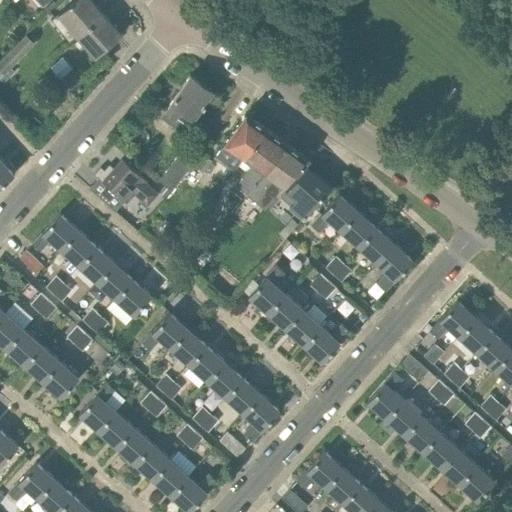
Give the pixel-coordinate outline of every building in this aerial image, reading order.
[(78,36),(103,13),(91,0),(74,0),(59,14),(78,36)] [(103,13),(78,36),(96,57),(121,34),(103,13)] [(0,80),(3,83),(14,72),(10,69),(35,42),(25,33),(0,61),(0,80)] [(67,55),(57,63),(67,74),(76,66),(67,55)] [(45,75),(36,84),(43,90),(52,81),(45,75)] [(184,132),(213,91),(190,75),(165,109),(176,117),(172,123),(184,132)] [(235,151),(244,157),(266,128),(246,113),(213,158),(224,165),(230,158),(235,151)] [(266,128),(245,158),(251,163),(231,187),(235,190),(221,208),(223,210),(229,215),(245,194),(286,142),(266,128)] [(286,142),(245,194),(248,196),(255,202),(257,204),(264,210),(284,185),(305,156),(286,142)] [(203,173),(212,161),(203,153),(193,166),(203,173)] [(171,190),(193,164),(181,154),(160,180),(165,185),(171,190)] [(0,156),(0,185),(14,173),(0,156)] [(146,180),(123,159),(109,174),(100,167),(94,174),(126,203),(134,193),(147,205),(157,194),(144,182),(146,180)] [(290,203),(305,217),(315,207),(314,206),(332,186),(307,164),(284,189),(294,198),(290,203)] [(167,196),(171,190),(165,185),(160,190),(167,196)] [(315,207),(305,217),(321,231),(329,221),(340,230),(358,210),(339,193),(322,213),(315,207)] [(358,210),(340,230),(358,246),(376,226),(358,210)] [(60,249),(78,230),(59,213),(32,244),(40,250),(49,239),(60,249)] [(165,219),(155,232),(167,242),(177,229),(165,219)] [(376,226),(358,246),(376,262),(394,242),(376,226)] [(79,266),(96,246),(78,230),(60,249),(53,257),(72,273),(79,266)] [(394,242),(376,262),(386,272),(377,282),(386,289),(413,259),(394,242)] [(97,282),(115,262),(96,246),(79,266),(97,282)] [(36,273),(43,265),(27,250),(19,258),(36,273)] [(201,267),(207,260),(201,255),(195,261),(201,267)] [(333,274),(343,263),(335,256),(325,267),(333,274)] [(116,298),(133,279),(115,262),(97,282),(116,298)] [(343,263),(333,274),(340,281),(351,270),(343,263)] [(249,296),(268,312),(285,292),(274,282),(284,271),(276,265),(249,296)] [(18,292),(26,284),(10,269),(2,277),(18,292)] [(46,286),(54,293),(64,282),(56,275),(46,286)] [(310,285),(318,292),(327,282),(319,275),(310,285)] [(151,295),(133,279),(116,298),(134,315),(151,295)] [(64,282),(54,293),(61,300),(72,289),(64,282)] [(327,282),(318,292),(326,299),(335,289),(327,282)] [(286,328),(303,308),(285,292),(268,312),(286,328)] [(39,311),(49,300),(41,293),(31,304),(39,311)] [(49,300),(39,311),(47,318),(56,307),(49,300)] [(459,336),(476,317),(458,300),(430,330),(437,336),(447,325),(459,336)] [(82,320),(90,326),(100,315),(92,308),(82,320)] [(304,344),(321,324),(303,308),(286,328),(304,344)] [(171,348),(189,328),(170,311),(142,343),(150,349),(151,348),(162,357),(170,347),(171,348)] [(6,312),(0,318),(0,342),(6,348),(24,328),(6,312)] [(100,315),(90,326),(98,333),(108,322),(100,315)] [(476,317),(459,336),(477,352),(495,333),(476,317)] [(332,333),(321,324),(304,344),(323,361),(350,330),(341,323),(332,333)] [(75,344),(85,332),(77,325),(67,337),(75,344)] [(24,328),(6,348),(24,364),(42,344),(24,328)] [(189,364),(207,344),(189,328),(171,348),(189,364)] [(93,339),(85,332),(75,344),(83,351),(93,339)] [(511,348),(495,333),(477,352),(495,368),(511,349),(511,348)] [(434,347),(428,341),(420,350),(433,363),(445,350),(438,343),(434,347)] [(42,344),(24,364),(42,380),(60,360),(42,344)] [(207,380),(225,360),(207,344),(189,364),(207,380)] [(511,349),(495,368),(511,383),(511,349)] [(419,381),(429,370),(410,354),(400,364),(419,381)] [(118,374),(126,365),(118,358),(110,367),(118,374)] [(60,360),(42,380),(61,396),(78,376),(60,360)] [(225,396),(243,376),(225,360),(207,380),(225,396)] [(451,380),(461,369),(453,362),(443,373),(451,380)] [(469,377),(461,369),(451,380),(459,388),(469,377)] [(367,401),(386,418),(404,398),(393,388),(402,377),(395,371),(367,401)] [(156,385),(164,392),(174,380),(166,373),(156,385)] [(243,412),(261,392),(243,376),(225,396),(243,412)] [(174,380),(164,392),(172,399),(182,387),(174,380)] [(429,392),(436,398),(446,387),(439,380),(429,392)] [(79,413),(98,430),(116,410),(105,399),(114,389),(107,382),(79,413)] [(446,387),(436,398),(443,405),(453,393),(446,387)] [(148,410),(159,398),(150,391),(140,402),(148,410)] [(280,409),(261,392),(243,412),(254,422),(244,433),(252,440),(280,409)] [(488,414),(498,402),(490,395),(480,407),(488,414)] [(167,405),(159,398),(148,410),(157,417),(167,405)] [(404,398),(386,418),(404,435),(422,414),(404,398)] [(498,402),(488,414),(496,420),(506,409),(498,402)] [(192,418),(200,425),(210,413),(202,406),(192,418)] [(422,414),(404,435),(422,451),(440,430),(447,423),(429,407),(422,414)] [(116,410),(98,430),(116,446),(134,426),(116,410)] [(500,420),(506,425),(511,417),(511,412),(509,410),(500,420)] [(473,431),(483,420),(474,412),(464,424),(473,431)] [(210,413),(200,425),(208,432),(218,419),(210,413)] [(490,426),(483,420),(473,431),(480,438),(490,426)] [(185,442),(195,430),(187,423),(177,435),(185,442)] [(134,426),(116,446),(134,462),(152,442),(134,426)] [(0,428),(0,464),(0,465),(18,445),(0,428)] [(195,430),(185,442),(193,449),(203,437),(195,430)] [(440,430),(422,451),(440,467),(458,446),(440,430)] [(238,456),(246,447),(229,432),(221,440),(238,456)] [(152,442),(134,462),(152,478),(170,458),(152,442)] [(510,462),(511,460),(511,444),(502,455),(510,462)] [(458,446),(440,467),(458,483),(477,463),(458,446)] [(314,478),(325,488),(343,467),(324,450),(297,481),(305,488),(314,478)] [(170,458),(152,478),(170,494),(188,474),(170,458)] [(37,498),(55,478),(36,461),(9,492),(17,500),(26,489),(37,498)] [(477,463),(458,483),(477,500),(495,480),(477,463)] [(343,467),(325,488),(333,494),(326,502),(336,511),(343,504),(361,483),(343,467)] [(188,474),(170,494),(189,511),(217,480),(209,473),(199,484),(188,474)] [(52,511),(57,511),(73,494),(55,478),(37,498),(52,511)] [(361,483),(343,504),(352,511),(368,511),(379,499),(361,483)] [(298,511),(301,511),(308,505),(290,489),(282,498),(298,511)] [(89,511),(91,510),(73,494),(57,511),(89,511)] [(393,511),(379,499),(368,511),(393,511)]
